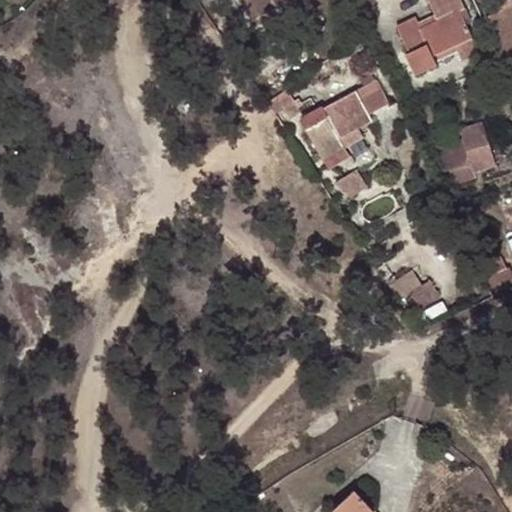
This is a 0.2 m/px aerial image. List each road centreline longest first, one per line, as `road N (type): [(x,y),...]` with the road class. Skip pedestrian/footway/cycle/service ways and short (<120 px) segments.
road 1 (track): [(82,511),(87,416),(101,351),(137,282),(153,205),(177,206),(330,322),(337,344)]
road 2 (unclassified): [(130,511),(217,451),(319,351),(423,345),(500,308)]
road 3 (track): [(132,6),(166,200)]
